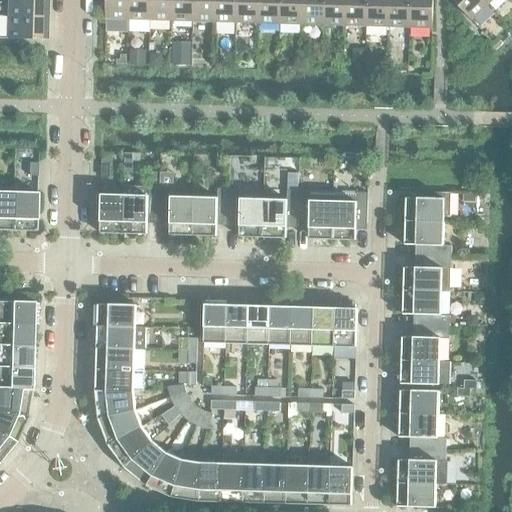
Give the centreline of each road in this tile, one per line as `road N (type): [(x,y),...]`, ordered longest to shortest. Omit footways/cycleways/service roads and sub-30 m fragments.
road 1 (residential): [(67,263),(377,273)]
road 2 (residential): [(67,263),(77,0)]
road 3 (residential): [(0,500),(41,458),(57,419),(67,263)]
road 4 (residential): [(371,511),(377,273)]
